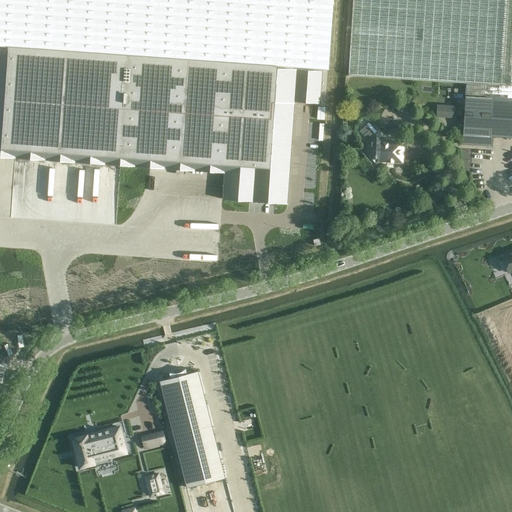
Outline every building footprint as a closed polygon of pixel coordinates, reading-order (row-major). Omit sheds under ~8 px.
[(0,0),(0,156),(224,172),(222,199),(288,204),(295,102),(320,104),(323,69),(328,69),(332,0),(0,0)] [(511,0),(352,0),(348,76),(466,82),(462,144),(492,146),(493,137),(511,137),(511,0)] [(436,117),(455,118),(456,106),(437,104),(436,117)] [(393,162),(402,162),(404,141),(380,139),(376,135),(361,149),(371,160),(375,156),(379,160),(379,161),(388,161),(388,160),(393,160),(393,162)] [(511,251),(501,256),(503,262),(502,262),(501,265),(502,267),(504,269),(506,268),(508,273),(511,271),(511,251)] [(27,302),(33,318),(46,314),(40,298),(27,302)] [(185,369),(186,369),(185,368),(184,369),(183,370),(181,371),(180,372),(179,372),(177,373),(176,373),(174,373),(172,373),(171,373),(169,372),(169,373),(170,373),(171,378),(159,380),(186,487),(225,477),(198,371),(187,373),(185,369)] [(86,435),(72,439),(80,468),(94,464),(93,461),(126,453),(119,427),(97,432),(98,434),(87,437),(86,435)] [(162,493),(158,474),(146,477),(150,495),(162,493)]
